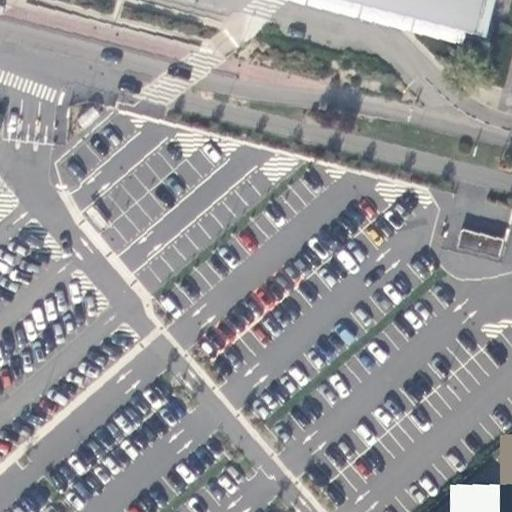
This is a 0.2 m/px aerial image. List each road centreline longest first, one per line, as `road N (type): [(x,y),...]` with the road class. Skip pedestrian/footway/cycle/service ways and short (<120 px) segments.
road 1 (unclassified): [(0,52),(511,181)]
road 2 (unclassified): [(511,139),(347,99),(180,74),(0,26)]
